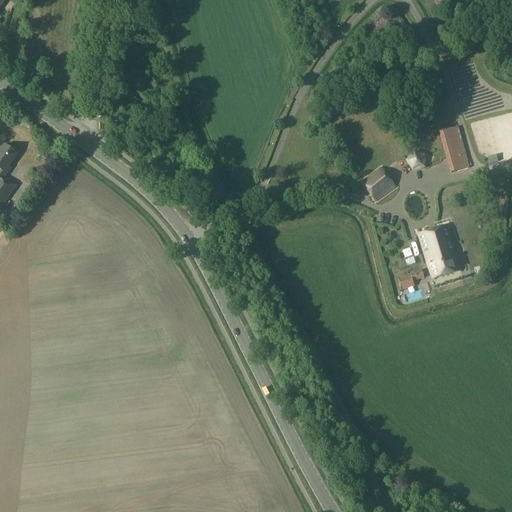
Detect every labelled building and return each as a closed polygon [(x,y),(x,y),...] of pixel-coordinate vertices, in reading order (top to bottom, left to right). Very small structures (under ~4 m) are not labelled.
[(450,173),(469,168),(458,126),(439,131),(450,173)] [(0,204),(14,187),(2,177),(4,175),(17,155),(4,146),(0,152),(0,204)] [(413,151),(405,162),(413,173),(425,169),(426,156),(413,151)] [(375,200),(394,186),(382,170),(363,183),(375,200)] [(395,240),(403,238),(399,225),(391,228),(395,240)] [(460,271),(447,227),(419,236),(429,270),(430,270),(433,280),(460,271)] [(410,251),(399,253),(401,264),(412,261),(410,251)] [(401,290),(414,286),(412,281),(423,278),(421,271),(398,279),(401,290)]
